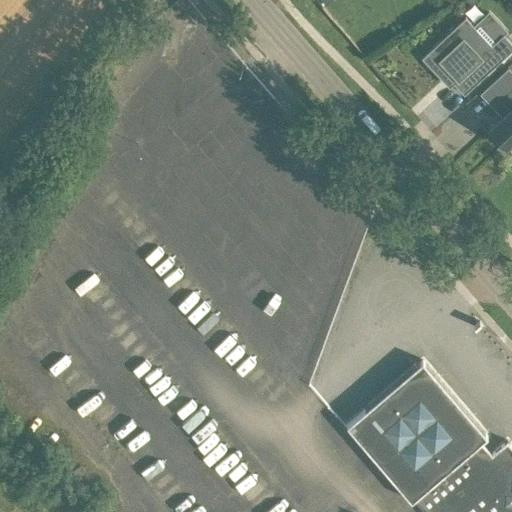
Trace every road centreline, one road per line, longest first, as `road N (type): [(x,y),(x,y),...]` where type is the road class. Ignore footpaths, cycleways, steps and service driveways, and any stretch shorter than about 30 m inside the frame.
road 1 (secondary): [(511,297),(249,0)]
road 2 (unclassified): [(0,220),(124,34),(161,0)]
